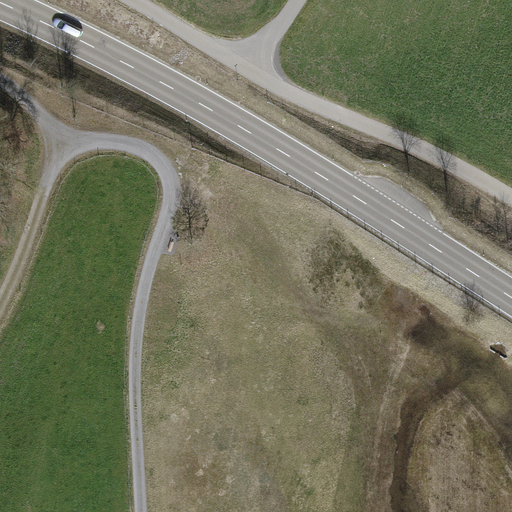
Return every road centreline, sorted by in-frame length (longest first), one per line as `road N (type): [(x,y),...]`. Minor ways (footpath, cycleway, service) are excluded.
road 1 (secondary): [(511,296),(260,138),(0,2)]
road 2 (track): [(140,511),(134,348),(171,186),(156,158),(125,143),(67,145),(0,82)]
road 3 (track): [(250,71),(511,198)]
road 4 (track): [(0,302),(67,145)]
